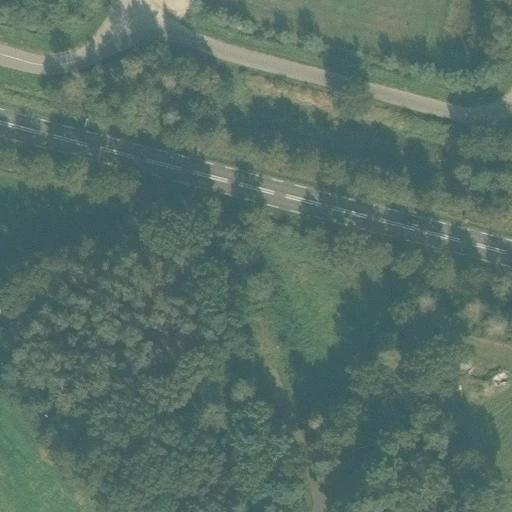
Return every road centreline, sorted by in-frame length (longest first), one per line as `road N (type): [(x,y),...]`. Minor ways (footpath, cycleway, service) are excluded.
road 1 (primary): [(511,254),(0,123)]
road 2 (unclassified): [(138,19),(192,43),(457,115),(484,115),(511,89)]
road 3 (residential): [(326,502),(442,306)]
road 4 (unclassified): [(138,19),(88,59),(58,68),(0,59)]
road 5 (unknown): [(270,374),(211,236)]
road 6 (residential): [(326,502),(270,374)]
